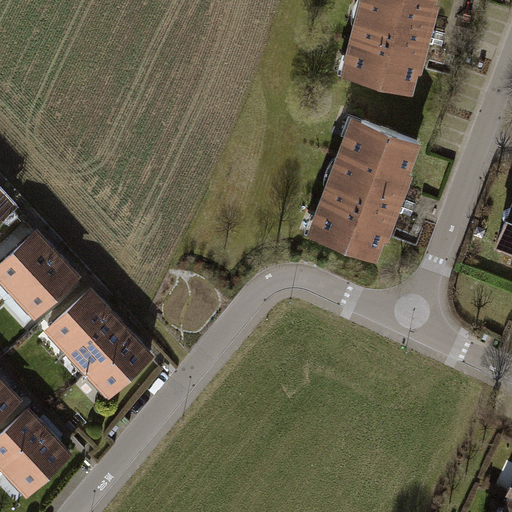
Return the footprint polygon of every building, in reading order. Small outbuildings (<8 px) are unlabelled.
[(357,0),(339,68),(410,87),(432,0),(357,0)] [(352,112),(307,228),(375,254),(419,138),(352,112)] [(0,191),(0,216),(13,205),(0,191)] [(511,196),(495,240),(511,246),(511,196)] [(35,232),(0,264),(0,271),(17,290),(56,254),(35,232)] [(56,254),(17,290),(38,312),(76,276),(56,254)] [(90,290),(51,326),(72,348),(110,312),(90,290)] [(110,312),(72,348),(93,370),(131,334),(110,312)] [(131,334),(93,370),(114,391),(152,356),(131,334)] [(0,379),(0,416),(19,399),(0,379)] [(27,409),(0,434),(0,456),(9,467),(48,431),(27,409)] [(48,431),(9,467),(31,489),(69,453),(48,431)] [(511,511),(511,449),(483,511),(511,511)]
